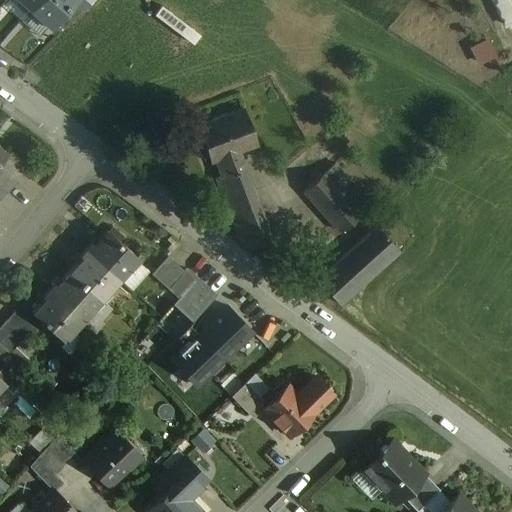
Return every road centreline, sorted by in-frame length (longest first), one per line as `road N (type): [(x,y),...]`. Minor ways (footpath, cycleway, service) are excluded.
road 1 (residential): [(92,151),(396,377)]
road 2 (residential): [(256,511),(396,377)]
road 3 (residential): [(396,377),(511,466)]
road 4 (residential): [(92,151),(0,263)]
